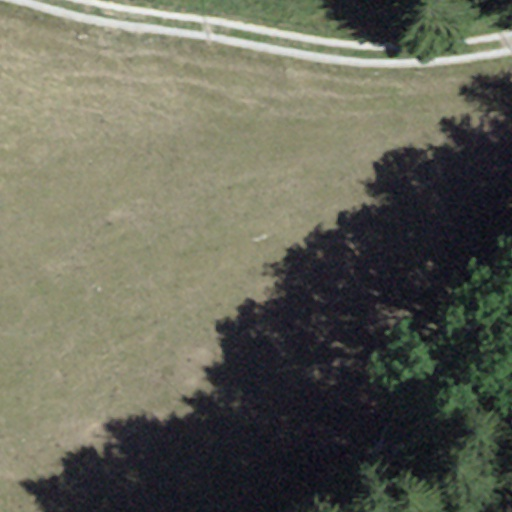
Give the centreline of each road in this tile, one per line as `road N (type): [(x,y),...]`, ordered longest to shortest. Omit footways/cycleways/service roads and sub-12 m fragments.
road 1 (track): [(511,29),(437,46),(267,35),(92,0)]
road 2 (track): [(293,511),(511,274)]
